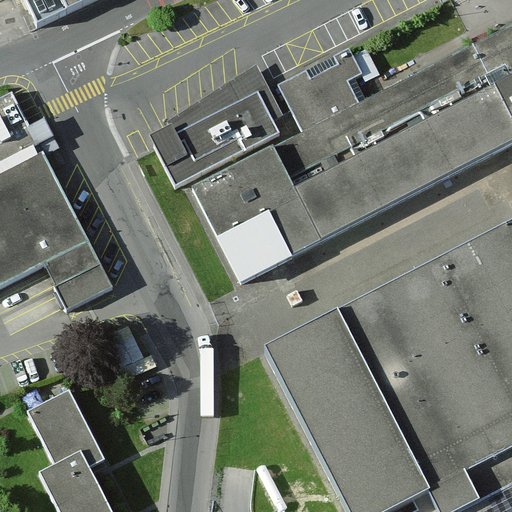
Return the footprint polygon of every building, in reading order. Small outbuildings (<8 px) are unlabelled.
[(42,0),(52,19),(91,0),(42,0)] [(511,511),(511,29),(367,98),(343,54),(265,92),(253,67),(161,132),(240,281),(511,146),(511,148),(511,236),(278,354),(359,511),(400,511),(439,494),(445,511),(483,511),(511,503),(511,511)] [(65,309),(108,287),(23,122),(10,97),(0,102),(0,291),(44,269),(65,309)] [(128,328),(104,338),(124,383),(156,369),(151,357),(143,360),(128,328)] [(74,392),(24,416),(47,463),(37,467),(58,511),(110,511),(88,465),(105,457),(74,392)]
